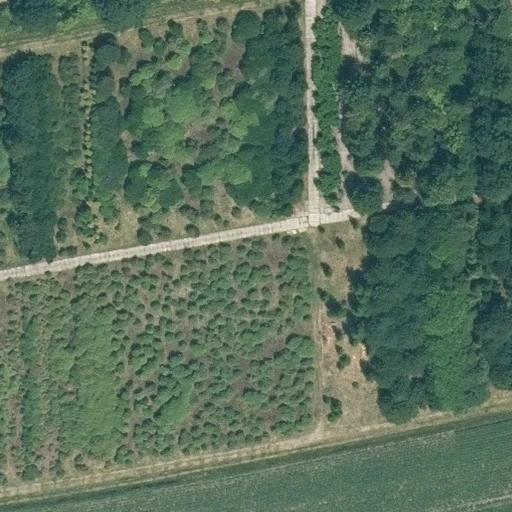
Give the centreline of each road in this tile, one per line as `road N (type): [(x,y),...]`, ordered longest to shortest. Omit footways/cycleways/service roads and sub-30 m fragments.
road 1 (track): [(511,188),(0,276)]
road 2 (track): [(312,223),(308,0)]
